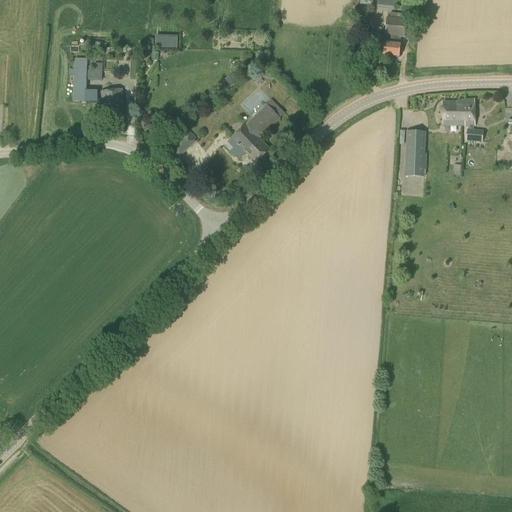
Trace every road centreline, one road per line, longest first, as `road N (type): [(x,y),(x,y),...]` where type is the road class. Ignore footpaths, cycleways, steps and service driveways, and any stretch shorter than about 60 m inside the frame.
road 1 (tertiary): [(222,231),(363,106),(415,88),(511,84)]
road 2 (tertiary): [(0,458),(222,231)]
road 3 (unclassified): [(222,231),(139,154),(109,144),(0,155)]
